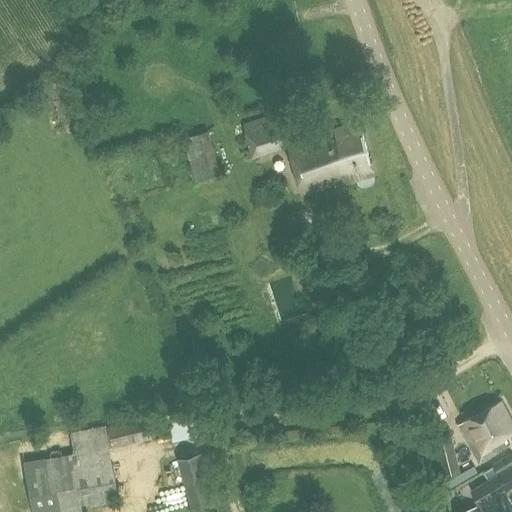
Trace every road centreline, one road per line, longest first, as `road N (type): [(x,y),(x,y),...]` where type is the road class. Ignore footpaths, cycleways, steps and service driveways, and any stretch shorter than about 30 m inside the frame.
road 1 (tertiary): [(511,341),(383,80),(354,0)]
road 2 (track): [(473,264),(443,51),(418,0)]
